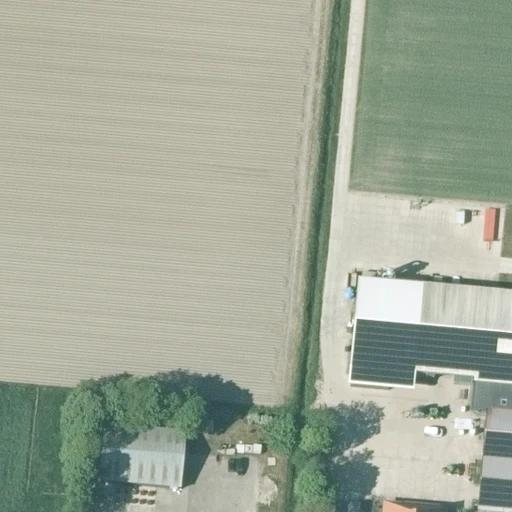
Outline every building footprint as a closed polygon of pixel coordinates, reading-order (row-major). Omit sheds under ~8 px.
[(340,193),(338,226),(358,227),(359,194),(340,193)] [(390,199),(389,234),(418,235),(419,200),(390,199)] [(471,410),(478,414),(511,417),(511,304),(421,296),(421,292),(356,286),(348,373),(479,385),(479,389),(472,392),(471,410)] [(475,511),(511,511),(511,418),(482,417),(475,511)] [(99,485),(181,493),(186,433),(186,424),(163,422),(162,432),(103,427),(99,485)] [(345,504),(369,504),(369,479),(344,479),(345,504)]
